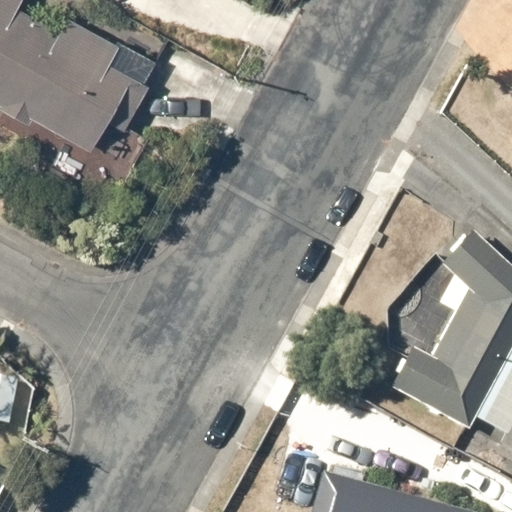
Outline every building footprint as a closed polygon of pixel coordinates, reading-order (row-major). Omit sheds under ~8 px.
[(0,0),(0,90),(97,143),(131,80),(114,70),(124,51),(73,24),(68,33),(29,13),(35,0),(0,0)] [(437,360),(416,350),(395,393),(473,432),(511,354),(511,271),(473,233),(442,264),(471,293),(437,360)] [(22,384),(0,380),(0,425),(15,428),(22,384)] [(473,511),(323,477),(314,511),(473,511)] [(293,511),(295,509),(239,482),(224,511),(293,511)]
